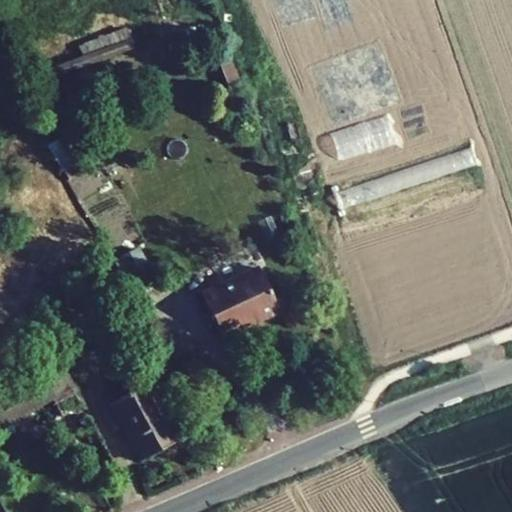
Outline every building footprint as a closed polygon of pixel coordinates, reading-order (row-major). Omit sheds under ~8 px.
[(125,272),(133,288),(153,278),(145,262),(125,272)] [(200,295),(220,338),(278,311),(258,268),(200,295)] [(133,358),(143,377),(161,367),(151,348),(133,358)] [(0,384),(0,435),(76,391),(53,353),(0,384)] [(109,404),(141,461),(178,440),(145,383),(109,404)]
